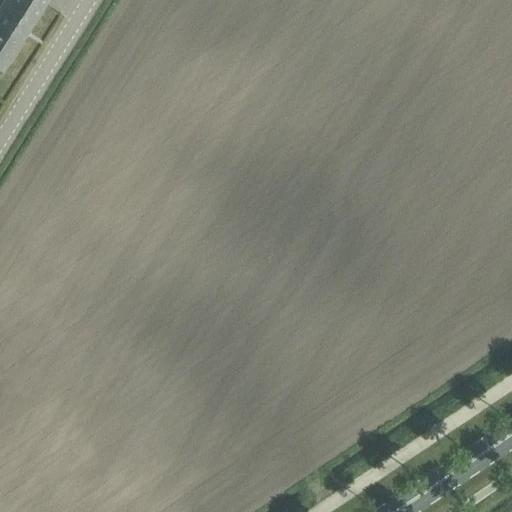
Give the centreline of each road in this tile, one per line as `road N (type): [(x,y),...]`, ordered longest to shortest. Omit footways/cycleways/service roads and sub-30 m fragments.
road 1 (unclassified): [(319,511),(511,383)]
road 2 (unclassified): [(0,143),(90,0)]
road 3 (primary): [(397,511),(511,434)]
